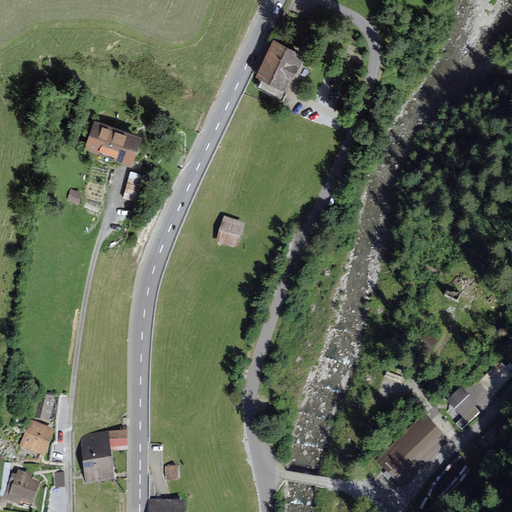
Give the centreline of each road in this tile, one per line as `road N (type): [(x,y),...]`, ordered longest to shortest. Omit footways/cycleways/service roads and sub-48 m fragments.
road 1 (residential): [(320,0),(360,21),(376,54),(353,133),(296,253),(253,378),(267,511)]
road 2 (primary): [(139,511),(149,282),(278,0)]
